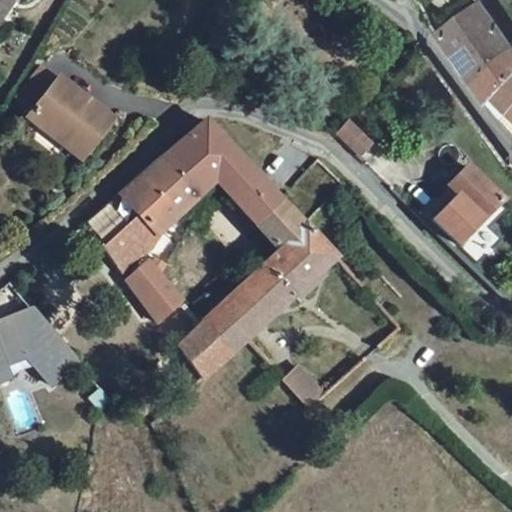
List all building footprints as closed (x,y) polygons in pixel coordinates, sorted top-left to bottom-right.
[(0,0),(0,11),(7,16),(15,0),(0,0)] [(511,42),(486,5),(440,35),(470,83),(511,42)] [(492,104),(511,82),(511,43),(511,42),(470,83),(484,106),(492,104)] [(39,108),(61,81),(45,66),(21,96),(36,111),(39,108)] [(113,119),(65,77),(61,81),(39,108),(70,134),(65,141),(85,156),(113,119)] [(511,116),(511,82),(492,104),(497,104),(511,116)] [(33,116),(65,141),(70,134),(39,108),(36,111),(33,116)] [(281,199),(206,122),(181,144),(219,184),(256,222),(281,199)] [(367,142),(347,122),(334,134),(356,156),(367,142)] [(219,184),(181,144),(163,160),(201,200),(219,184)] [(156,239),(185,215),(195,206),(201,200),(163,160),(86,226),(119,269),(152,252),(156,239)] [(477,219),(497,199),(462,168),(446,184),(442,186),(457,201),(474,218),(477,219)] [(202,320),(231,352),(248,336),(337,256),(281,199),(256,222),(281,249),(202,320)] [(446,211),(464,229),(474,218),(457,201),(446,211)] [(200,211),(195,206),(185,215),(192,222),(200,211)] [(154,316),(179,295),(163,277),(149,262),(123,276),(154,316)] [(154,316),(176,344),(202,320),(179,295),(154,316)] [(0,370),(9,368),(31,359),(55,387),(81,365),(35,312),(0,325),(0,370)] [(179,398),(231,352),(202,320),(176,344),(152,366),(179,398)] [(284,376),(312,406),(325,394),(299,364),(284,376)] [(0,370),(0,386),(14,381),(9,368),(0,370)] [(103,391),(92,400),(102,411),(113,402),(103,391)]
